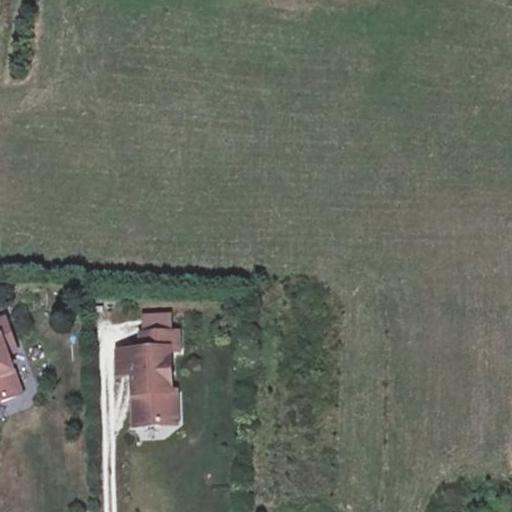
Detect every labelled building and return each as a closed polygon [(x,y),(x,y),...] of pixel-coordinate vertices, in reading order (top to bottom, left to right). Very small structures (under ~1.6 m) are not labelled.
[(146,319),(147,336),(172,335),(171,318),(146,319)] [(0,403),(22,395),(8,355),(2,340),(12,336),(6,321),(0,322),(0,403)] [(144,352),(133,353),(134,377),(137,427),(165,426),(164,395),(173,395),(171,351),(180,351),(179,335),(172,335),(147,336),(143,336),(144,352)] [(17,352),(12,336),(2,340),(8,355),(17,352)] [(134,377),(133,353),(119,354),(120,378),(134,377)] [(164,395),(165,426),(178,426),(178,395),(173,395),(164,395)]
